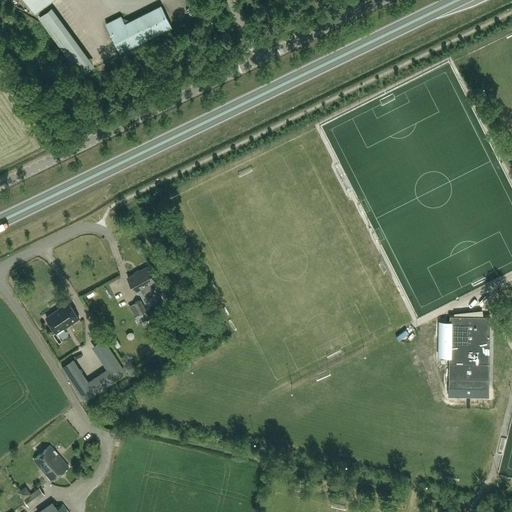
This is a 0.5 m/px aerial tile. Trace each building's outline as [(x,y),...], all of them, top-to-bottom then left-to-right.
[(53,0),(25,0),(36,13),(53,0)] [(171,26),(161,5),(160,5),(124,23),(120,16),(119,16),(120,16),(106,23),(105,23),(120,52),(120,51),(171,26)] [(54,7),(43,14),(77,65),(89,57),(54,7)] [(149,284),(154,281),(147,267),(127,277),(135,291),(141,288),(146,298),(154,293),(149,284)] [(58,331),(63,328),(79,318),(67,300),(66,300),(58,306),(60,309),(55,312),(55,311),(54,311),(46,317),(56,332),(58,331)] [(134,303),(140,315),(147,311),(140,300),(134,303)] [(489,388),(489,363),(490,316),(449,315),(448,362),(448,387),(489,388)] [(69,361),(61,367),(84,400),(126,372),(103,339),(95,344),(112,369),(87,386),(69,361)] [(54,463),(55,465),(62,460),(50,446),(33,460),(44,472),(54,463)] [(68,467),(62,460),(55,465),(54,463),(44,472),(52,481),(68,467)] [(29,507),(44,495),(39,488),(23,499),(29,507)] [(68,511),(63,504),(57,507),(52,502),(36,511),(68,511)]
